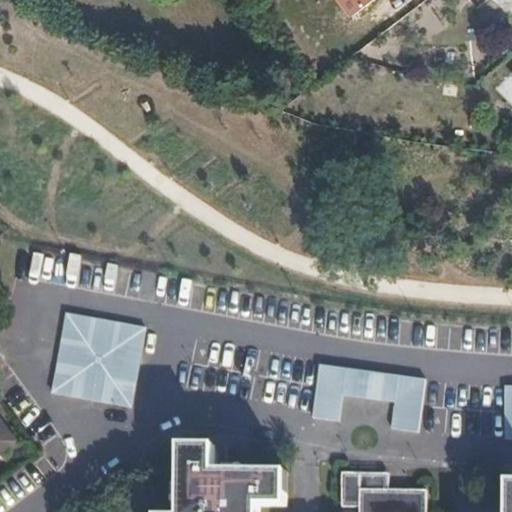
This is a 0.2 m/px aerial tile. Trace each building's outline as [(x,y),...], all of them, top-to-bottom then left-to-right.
[(511,0),(496,0),(511,21),(511,0)] [(511,113),(511,112),(511,73),(494,84),(511,113)] [(54,393),(133,407),(147,328),(68,314),(54,393)] [(392,431),(418,436),(427,382),(321,366),(313,419),(341,425),(344,398),(396,406),(392,431)] [(0,422),(0,449),(12,440),(0,422)] [(262,511),(262,507),(286,508),(287,475),(214,474),(214,450),(181,449),(180,511),(262,511)] [(361,511),(427,511),(428,492),(390,492),(390,475),(343,474),(342,508),(361,508),(361,511)]
